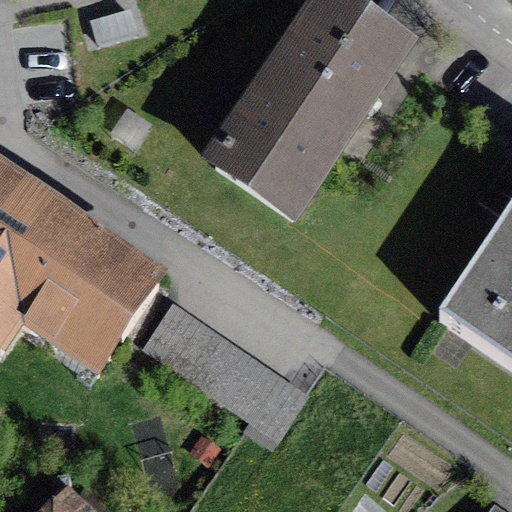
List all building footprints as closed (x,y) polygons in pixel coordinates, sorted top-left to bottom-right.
[(414,86),(321,21),(199,193),(292,259),(414,86)] [(161,283),(0,174),(0,373),(4,367),(16,376),(41,339),(97,377),(161,283)] [(511,174),(481,219),(511,240),(511,174)] [(511,241),(444,338),(511,384),(511,241)] [(287,396),(180,318),(155,353),(262,431),(287,396)]
